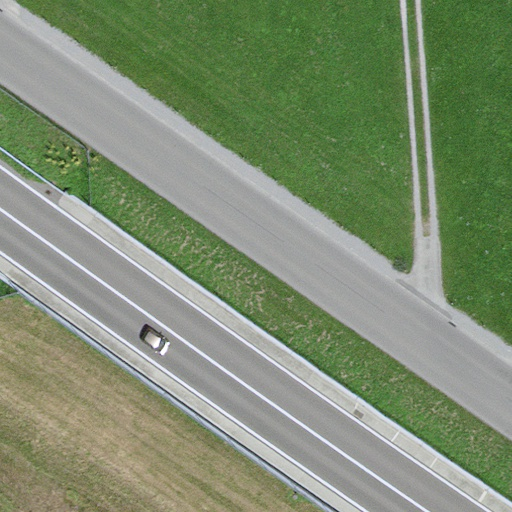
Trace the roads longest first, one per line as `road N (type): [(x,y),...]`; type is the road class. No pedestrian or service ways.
road 1 (unclassified): [(511,404),(0,46)]
road 2 (trunk): [(0,210),(430,511)]
road 3 (track): [(422,342),(429,291),(408,0)]
